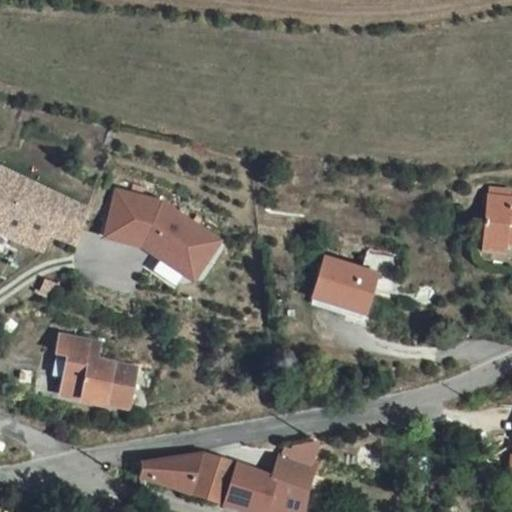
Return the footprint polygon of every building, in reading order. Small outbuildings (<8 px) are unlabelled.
[(74,185),(11,155),(0,180),(0,217),(22,227),(53,240),(61,222),(74,185)] [(173,187),(128,176),(117,223),(161,233),(171,240),(173,236),(181,241),(179,244),(204,260),(218,255),(237,225),(173,187)] [(97,195),(74,185),(61,222),(84,231),(97,195)] [(0,235),(16,242),(22,227),(0,217),(0,235)] [(340,249),(328,288),(378,303),(390,264),(340,249)] [(109,287),(95,281),(90,292),(104,297),(109,287)] [(112,328),(73,321),(70,339),(80,341),(73,379),(141,391),(148,352),(109,345),(112,328)] [(248,461),(246,487),(294,495),(329,501),(391,511),(402,511),(409,450),(381,440),(378,462),(339,448),(319,441),(303,446),(248,461)]
